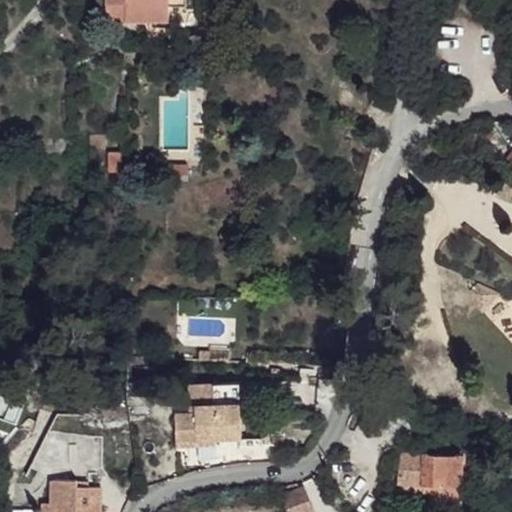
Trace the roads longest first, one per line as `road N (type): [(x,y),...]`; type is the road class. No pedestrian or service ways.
road 1 (residential): [(135,511),(155,497),(286,471),(317,455),(345,415),(379,200),(402,137)]
road 2 (residential): [(391,0),(402,137)]
